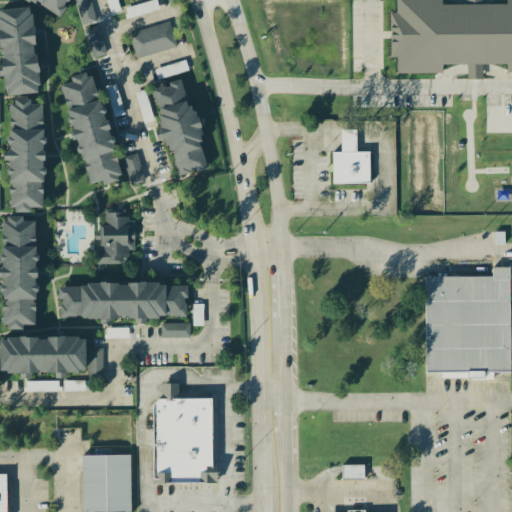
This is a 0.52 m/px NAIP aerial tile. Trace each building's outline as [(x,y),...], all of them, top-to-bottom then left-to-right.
[(26,0),(55,21),(70,0),(26,0)] [(94,22),(88,0),(76,0),(82,25),(94,22)] [(401,0),(401,14),(394,14),(395,59),(402,58),(402,75),(447,74),(447,66),(471,65),(471,80),(479,80),(479,66),(511,65),(511,0),(511,5),(486,5),(486,0),(470,0),(471,5),(447,5),(446,0),(401,0)] [(0,63),(2,97),(36,96),(33,10),(0,11),(0,63)] [(129,35),(136,60),(176,48),(169,23),(129,35)] [(95,59),(109,55),(100,27),(87,32),(95,59)] [(187,71),(184,63),(168,68),(169,72),(165,74),(166,78),(187,71)] [(92,73),(68,79),(70,84),(61,86),(87,189),(120,181),(92,73)] [(205,172),(186,82),(154,89),(172,179),(205,172)] [(42,210),(43,104),(9,104),(8,214),(30,214),(30,210),(42,210)] [(369,154),(356,154),(356,150),(356,143),(356,137),(356,131),(341,131),(341,137),(341,143),(341,150),(341,154),(331,154),(331,186),(369,186),(369,154)] [(144,184),(137,155),(124,159),(131,187),(144,184)] [(96,267),(132,267),(132,211),(104,211),(104,228),(96,228),(96,267)] [(35,220),(2,220),(1,330),(34,330),(35,220)] [(491,279),(425,279),(425,376),(509,376),(509,270),(491,270),(491,279)] [(58,321),(186,321),(186,287),(58,287),(58,321)] [(189,327),(162,327),(162,339),(189,339),(189,327)] [(0,340),(0,377),(85,377),(85,340),(0,340)] [(102,351),(88,351),(88,379),(102,379),(102,351)] [(152,486),(214,487),(215,401),(177,401),(177,387),(162,387),(161,401),(154,401),(152,486)] [(86,511),(135,511),(135,456),(85,457),(86,511)] [(342,481),(363,481),(363,467),(342,467),(342,481)] [(0,511),(12,511),(12,475),(0,475),(0,511)]
